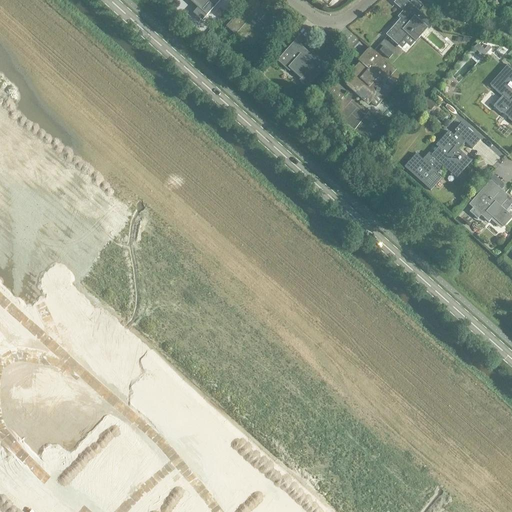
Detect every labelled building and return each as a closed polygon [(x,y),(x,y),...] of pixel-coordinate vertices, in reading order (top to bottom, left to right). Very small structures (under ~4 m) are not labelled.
[(188,0),(207,16),(212,11),(220,2),(221,0),(188,0)] [(266,42),(283,24),(262,5),(260,6),(253,0),(250,0),(225,28),(235,36),(236,34),(250,46),(259,36),(266,42)] [(423,7),(415,0),(413,0),(405,9),(408,12),(386,35),(402,50),(406,45),(410,49),(428,29),(429,30),(434,25),(424,17),(419,12),(423,7)] [(229,9),(232,5),(227,1),(223,5),(229,9)] [(307,88),(326,66),(319,59),(317,61),(295,41),(277,61),(307,88)] [(389,60),(394,55),(384,46),(379,51),(389,60)] [(387,95),(403,78),(370,48),(358,61),(362,64),(345,84),(356,94),(357,93),(369,104),(381,90),(387,95)] [(511,69),(508,66),(490,86),(501,96),(492,106),(501,114),(502,113),(510,120),(511,121),(511,69)] [(405,168),(431,191),(443,178),(438,173),(447,164),(459,175),(471,162),(458,151),(465,143),(473,149),(480,141),(461,123),(455,131),(457,132),(454,136),(449,131),(436,145),(441,150),(434,157),(432,156),(427,162),(424,159),(423,161),(417,155),(405,168)] [(501,189),(505,186),(499,176),(495,179),(501,189)] [(488,184),(476,198),(469,206),(473,209),(469,212),(477,219),(480,216),(488,223),(492,218),(503,228),(511,218),(505,212),(511,204),(511,200),(501,191),(499,194),(488,184)] [(0,376),(52,422),(75,396),(48,372),(54,364),(0,316),(0,376)]
